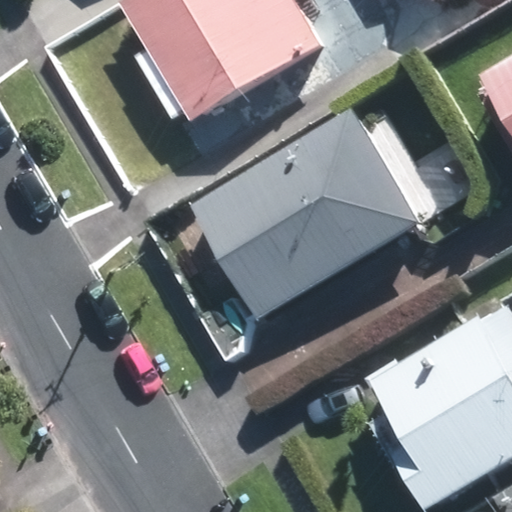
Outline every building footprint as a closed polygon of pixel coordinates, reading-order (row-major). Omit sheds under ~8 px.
[(253,0),(148,0),(97,31),(169,153),(299,77),(280,43),(253,0)] [(253,0),(280,43),(352,0),(394,0),(415,36),(475,0),(253,0)] [(511,63),(467,90),(511,165),(511,63)] [(388,113),(209,212),(274,328),(453,229),(388,113)] [(511,312),(506,303),(390,382),(435,448),(392,477),(416,511),(466,511),(511,481),(511,312)]
